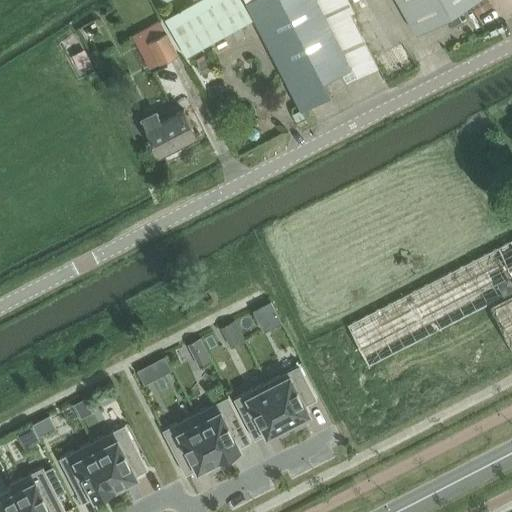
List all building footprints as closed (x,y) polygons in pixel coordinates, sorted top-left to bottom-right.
[(254,19),(242,0),(196,0),(166,17),(188,56),(234,31),(241,26),(254,19)] [(359,76),(320,0),(247,0),(246,1),(303,110),(332,96),(324,82),(342,72),(347,82),(359,76)] [(350,0),(320,0),(359,76),(379,66),(352,13),(355,10),(350,0)] [(398,0),(418,33),(476,0),(398,0)] [(179,52),(161,20),(133,35),(150,67),(179,52)] [(241,26),(234,31),(238,39),(246,34),(241,26)] [(211,56),(198,63),(204,74),(217,67),(211,56)] [(160,154),(199,135),(186,109),(162,121),(157,111),(142,119),(160,154)] [(491,303),(511,292),(511,240),(348,324),(370,366),(491,303)] [(511,292),(491,303),(511,344),(511,292)] [(299,365),(267,381),(289,424),(310,413),(309,411),(306,404),(317,398),(298,360),(297,361),(299,365)] [(268,435),(289,424),(267,381),(235,398),(256,439),(267,433),(268,435)] [(220,459),(242,448),(241,446),(252,441),(229,396),(196,413),(220,459)] [(196,413),(164,429),(187,474),(198,468),(199,470),(220,459),(196,413)] [(117,488),(138,477),(137,475),(149,469),(126,424),(93,441),(117,488)] [(96,498),(117,488),(93,441),(60,458),(83,502),(95,497),(96,498)] [(44,466),(11,483),(26,511),(64,511),(67,511),(44,466)] [(12,488),(0,493),(0,511),(26,511),(11,483),(10,483),(12,488)]
